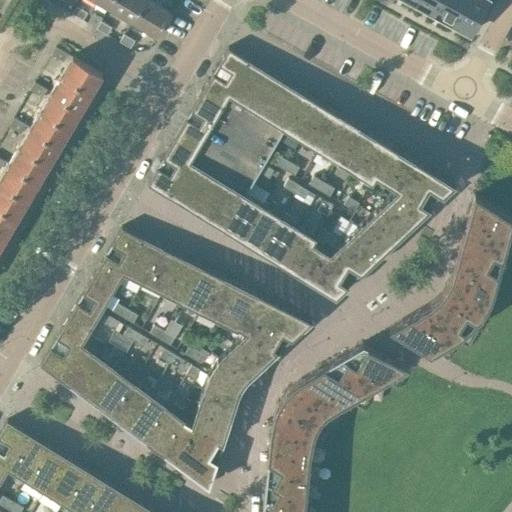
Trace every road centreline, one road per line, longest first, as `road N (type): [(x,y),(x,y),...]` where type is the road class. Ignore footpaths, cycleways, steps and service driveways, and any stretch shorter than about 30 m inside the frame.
road 1 (residential): [(0,371),(168,87)]
road 2 (residential): [(460,96),(290,0)]
road 3 (residential): [(0,51),(10,34),(55,24),(168,87)]
